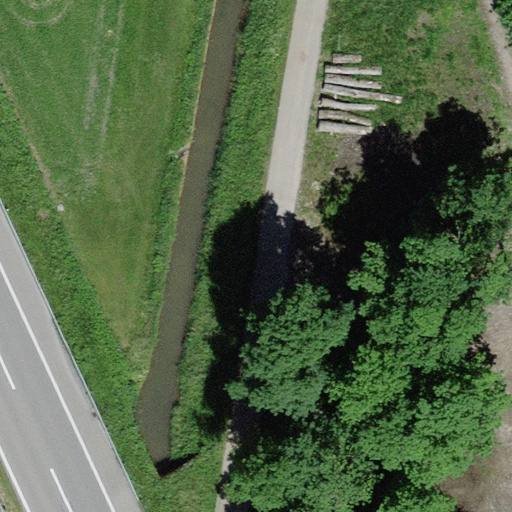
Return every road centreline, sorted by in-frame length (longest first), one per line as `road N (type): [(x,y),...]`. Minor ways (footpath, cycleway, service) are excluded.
road 1 (track): [(305,0),(235,502)]
road 2 (motorway): [(74,511),(0,352)]
